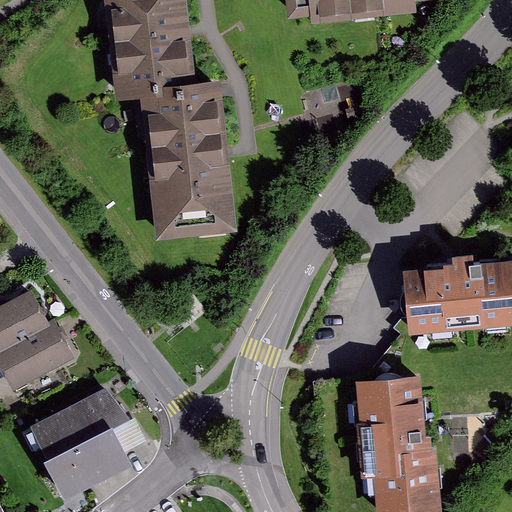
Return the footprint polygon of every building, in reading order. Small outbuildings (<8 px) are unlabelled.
[(185,0),(108,0),(119,96),(142,94),(195,88),(185,0)] [(294,0),(295,5),(320,3),(321,11),(416,4),(415,0),(294,0)] [(142,94),(158,234),(233,225),(217,85),(195,88),(142,94)] [(406,273),(409,328),(511,321),(511,264),(471,267),(470,255),(458,256),(458,263),(450,264),(450,270),(406,273)] [(0,358),(3,357),(59,326),(37,286),(0,306),(0,358)] [(195,297),(173,316),(186,331),(208,312),(195,297)] [(3,357),(22,393),(88,358),(68,322),(59,326),(3,357)] [(424,379),(358,384),(360,407),(350,408),(352,429),(363,429),(368,496),(380,496),(380,511),(439,511),(432,404),(426,404),(424,379)] [(125,469),(105,430),(124,420),(110,391),(30,432),(64,499),(125,469)]
